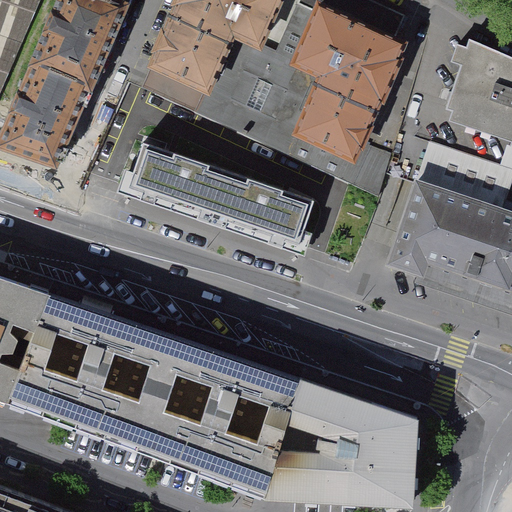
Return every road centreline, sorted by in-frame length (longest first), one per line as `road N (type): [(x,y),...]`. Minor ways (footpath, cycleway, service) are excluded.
road 1 (secondary): [(511,355),(378,301),(0,177)]
road 2 (secondary): [(0,244),(511,411)]
road 3 (residential): [(0,440),(187,511)]
